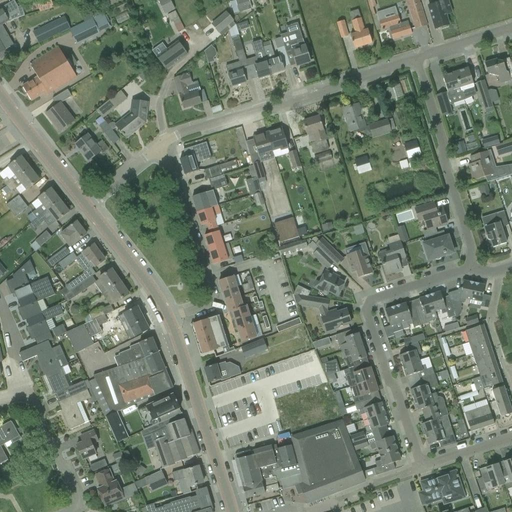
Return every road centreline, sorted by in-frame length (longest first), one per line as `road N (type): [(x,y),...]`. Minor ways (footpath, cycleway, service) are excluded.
road 1 (residential): [(421,466),(368,308),(371,300),(473,267)]
road 2 (residential): [(159,148),(172,137),(415,59)]
road 3 (residential): [(473,267),(415,59)]
road 4 (tertiary): [(230,511),(168,317)]
road 5 (residential): [(168,317),(201,304),(206,292),(159,148)]
road 6 (residential): [(67,511),(80,506),(31,406),(0,398)]
road 7 (tertiary): [(168,317),(88,210)]
